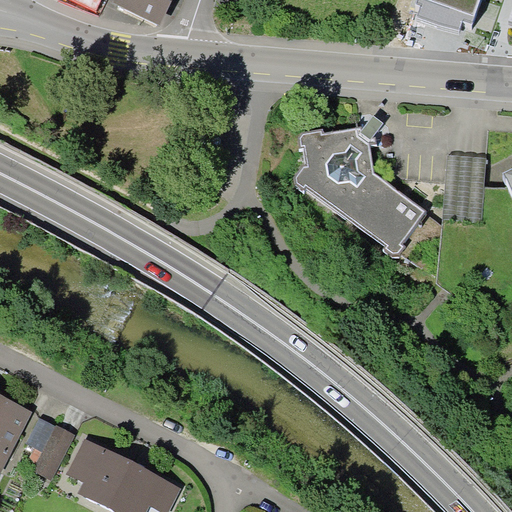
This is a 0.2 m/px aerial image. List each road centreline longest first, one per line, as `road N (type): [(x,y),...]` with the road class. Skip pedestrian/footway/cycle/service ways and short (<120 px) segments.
road 1 (trunk): [(473,511),(290,347),(171,267),(0,172)]
road 2 (secondary): [(183,54),(511,80)]
road 3 (residential): [(0,353),(189,446),(210,462),(224,511)]
road 4 (secondary): [(0,10),(119,49),(183,54)]
